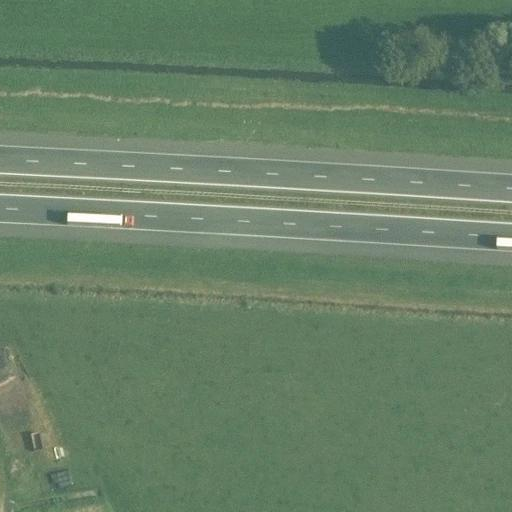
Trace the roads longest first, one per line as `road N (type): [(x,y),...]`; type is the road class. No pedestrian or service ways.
road 1 (motorway): [(511,191),(0,161)]
road 2 (motorway): [(0,208),(511,235)]
